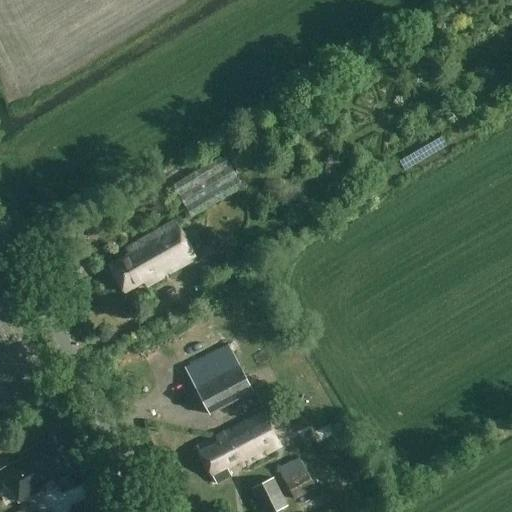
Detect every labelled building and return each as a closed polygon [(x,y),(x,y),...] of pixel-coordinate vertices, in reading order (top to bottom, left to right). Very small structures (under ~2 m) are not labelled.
[(237,184),(227,162),(179,186),(190,207),(237,184)] [(146,287),(196,258),(175,221),(125,250),(128,256),(109,267),(124,293),(143,282),(146,287)] [(213,291),(242,273),(231,257),(203,275),(213,291)] [(141,310),(154,302),(147,290),(135,298),(141,310)] [(209,415),(253,391),(228,345),(185,368),(209,415)] [(240,467),(280,446),(264,414),(216,438),(215,437),(196,446),(216,484),(231,476),(227,467),(238,462),(240,467)] [(54,482),(70,474),(51,438),(19,456),(21,460),(1,471),(18,503),(45,488),(43,484),(53,479),(54,482)] [(294,501),(315,489),(304,470),(284,482),(294,501)] [(261,511),(276,511),(288,506),(273,478),(250,490),(261,511)]
